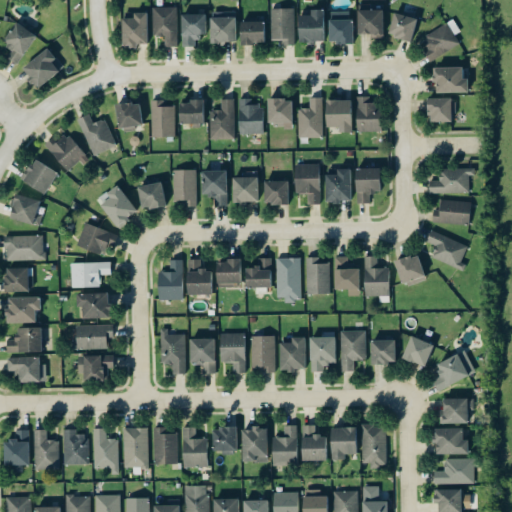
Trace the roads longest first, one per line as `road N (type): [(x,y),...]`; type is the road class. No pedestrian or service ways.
road 1 (residential): [(0,162),(42,112),(110,78),(402,69)]
road 2 (residential): [(407,397),(0,402)]
road 3 (residential): [(404,229),(163,233),(144,245)]
road 4 (residential): [(402,69),(404,229)]
road 5 (residential): [(144,245),(142,401)]
